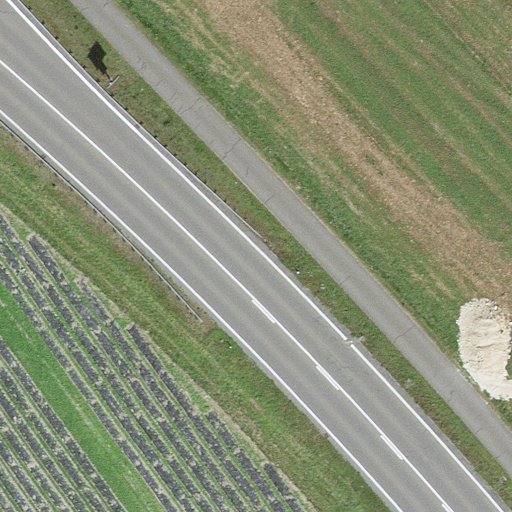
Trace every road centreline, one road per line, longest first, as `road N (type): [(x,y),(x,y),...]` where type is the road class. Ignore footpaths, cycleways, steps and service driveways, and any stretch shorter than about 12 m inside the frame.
road 1 (primary): [(0,63),(299,345),(449,511)]
road 2 (track): [(81,0),(349,276),(511,463)]
